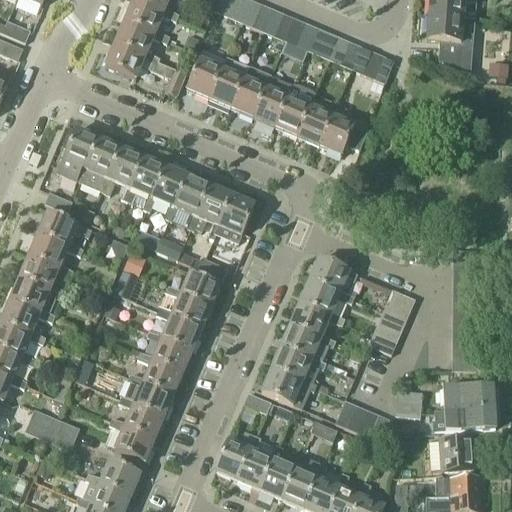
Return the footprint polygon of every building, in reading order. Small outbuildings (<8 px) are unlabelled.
[(16,0),(15,3),(38,13),(43,0),(16,0)] [(132,0),(131,5),(162,18),(161,22),(173,27),(175,21),(163,14),(169,0),(132,0)] [(205,0),(200,12),(212,17),(218,0),(205,0)] [(235,0),(225,0),(217,19),(229,24),(238,1),(235,0)] [(428,0),(427,19),(461,22),(462,7),(474,6),(474,0),(428,0)] [(238,1),(229,24),(240,28),(249,6),(238,1)] [(131,5),(121,27),(152,40),(151,44),(163,49),(166,43),(154,35),(161,22),(162,18),(131,5)] [(249,6),(240,28),(251,33),(260,10),(249,6)] [(260,10),(251,33),(262,38),(271,15),(260,10)] [(271,15),(262,38),(273,42),(282,20),(271,15)] [(427,19),(425,46),(444,47),(442,69),(460,76),(469,77),(472,39),(460,36),(461,22),(427,19)] [(282,20),(273,42),(284,47),(293,24),(282,20)] [(293,24),(284,47),(286,48),(295,52),(304,29),(293,24)] [(121,27),(112,49),(143,62),(141,66),(150,69),(154,71),(155,68),(157,64),(145,58),(151,44),(152,40),(121,27)] [(3,31),(0,37),(0,39),(25,50),(29,39),(5,29),(4,32),(3,31)] [(304,29),(295,52),(306,56),(316,34),(304,29)] [(316,34),(306,56),(306,57),(317,61),(327,38),(316,34)] [(327,38),(317,61),(328,66),(338,43),(327,38)] [(187,40),(182,52),(193,57),(198,45),(187,40)] [(338,43),(328,66),(339,70),(349,48),(338,43)] [(0,45),(0,61),(17,69),(18,67),(23,55),(0,45)] [(349,48),(339,70),(350,75),(360,52),(349,48)] [(112,49),(103,71),(133,84),(139,71),(148,75),(150,69),(141,66),(143,62),(112,49)] [(360,52),(350,75),(361,80),(371,57),(360,52)] [(198,64),(185,95),(207,105),(221,74),(224,65),(202,55),(198,64)] [(371,57),(361,80),(372,84),(382,62),(371,57)] [(382,62),(372,84),(384,89),(388,78),(392,66),(382,62)] [(221,74),(207,105),(229,114),(243,84),(247,73),(225,64),(224,65),(221,74)] [(150,69),(148,75),(169,84),(163,97),(164,98),(175,102),(184,81),(155,68),(154,71),(150,69)] [(489,69),(488,82),(496,82),(495,89),(500,89),(504,90),(504,83),(505,83),(506,71),(489,69)] [(0,103),(10,81),(0,76),(0,103)] [(243,84),(229,114),(252,123),(265,93),(243,84)] [(287,102),(274,133),(296,142),(309,112),(314,99),(312,97),(296,91),(293,90),(292,89),(287,102)] [(265,93),(252,123),(274,133),(287,102),(265,93)] [(331,121),(318,152),(341,161),(345,150),(358,156),(366,136),(354,131),(341,125),(346,114),(336,110),(331,121)] [(309,112),(296,142),(318,152),(331,121),(309,112)] [(69,132),(62,147),(68,150),(74,135),(69,132)] [(61,165),(56,178),(74,185),(78,173),(84,175),(97,143),(74,134),(74,135),(68,150),(61,165)] [(78,173),(74,185),(97,195),(101,183),(106,184),(119,153),(97,143),(84,175),(78,173)] [(36,149),(32,155),(39,158),(42,152),(36,149)] [(101,183),(97,195),(109,201),(114,188),(123,192),(128,194),(141,162),(119,153),(106,184),(101,183)] [(123,192),(119,205),(126,208),(132,211),(133,208),(142,212),(145,201),(150,203),(163,172),(141,162),(128,194),(123,192)] [(142,212),(141,214),(147,217),(153,205),(167,210),(172,213),(185,181),(163,172),(150,203),(145,201),(142,212)] [(167,210),(163,224),(185,233),(189,220),(194,222),(207,191),(185,181),(172,213),(167,210)] [(189,220),(185,233),(194,236),(195,234),(200,236),(204,227),(210,229),(216,231),(230,200),(207,191),(194,222),(189,220)] [(65,221),(70,209),(47,199),(42,211),(65,221)] [(210,229),(207,243),(212,245),(218,233),(238,241),(252,210),(230,200),(216,231),(210,229)] [(86,215),(81,226),(88,229),(93,218),(86,215)] [(66,254),(64,257),(78,263),(80,257),(68,250),(72,239),(85,245),(88,237),(45,219),(35,241),(66,254)] [(94,221),(93,225),(94,228),(97,230),(101,229),(103,226),(102,222),(98,220),(94,221)] [(113,230),(110,238),(122,243),(125,235),(113,230)] [(158,248),(159,244),(136,235),(131,247),(154,256),(158,248)] [(58,272),(64,257),(66,254),(35,241),(26,263),(56,277),(55,280),(68,285),(72,279),(58,272)] [(158,248),(154,256),(177,266),(180,258),(180,257),(158,248)] [(452,268),(477,269),(477,257),(452,256),(452,268)] [(180,258),(177,266),(189,271),(192,263),(180,258)] [(131,259),(123,277),(135,282),(143,264),(131,259)] [(49,294),(55,280),(56,277),(26,263),(16,286),(47,299),(46,301),(52,304),(59,307),(62,301),(49,294)] [(196,263),(192,273),(199,276),(203,266),(196,263)] [(317,263),(307,286),(339,299),(340,296),(349,300),(351,297),(342,293),(349,277),(317,263)] [(203,266),(199,276),(221,285),(226,274),(204,264),(203,266)] [(452,280),(477,281),(477,269),(452,268),(452,280)] [(122,277),(116,291),(131,297),(137,283),(133,282),(125,278),(122,277)] [(166,292),(164,297),(177,303),(177,302),(209,315),(219,292),(187,279),(180,296),(166,292)] [(477,281),(452,280),(452,292),(477,292),(477,281)] [(46,319),(52,304),(46,301),(47,299),(16,286),(7,308),(38,321),(36,323),(50,329),(52,323),(46,319)] [(307,286),(298,308),(330,321),(331,318),(337,304),(350,309),(352,305),(353,302),(349,300),(340,296),(339,299),(307,286)] [(477,304),(477,292),(452,292),(452,304),(477,304)] [(391,295),(386,306),(410,316),(414,305),(391,295)] [(157,314),(154,320),(167,326),(168,323),(200,337),(209,315),(177,302),(177,303),(170,318),(157,314)] [(477,316),(477,304),(452,304),(452,316),(477,316)] [(386,306),(382,317),(405,327),(410,316),(386,306)] [(30,339),(36,323),(38,321),(7,308),(0,325),(0,330),(28,343),(27,346),(40,351),(43,346),(30,339)] [(298,308),(289,330),(321,343),(322,341),(328,327),(341,331),(344,324),(331,318),(330,321),(298,308)] [(108,310),(103,321),(114,325),(118,315),(108,310)] [(476,328),(477,316),(452,316),(452,328),(476,328)] [(382,317),(377,328),(400,338),(405,327),(382,317)] [(148,336),(145,342),(158,348),(159,346),(190,360),(200,337),(168,323),(167,326),(161,340),(148,336)] [(377,328),(372,339),(395,349),(400,338),(377,328)] [(476,340),(476,328),(452,328),(452,340),(476,340)] [(21,361),(27,346),(28,343),(0,330),(0,356),(19,365),(18,368),(31,373),(34,368),(21,361)] [(289,330),(280,352),(311,365),(312,363),(321,367),(328,352),(331,353),(334,346),(322,341),(321,343),(289,330)] [(98,332),(93,344),(102,347),(107,335),(98,332)] [(372,339),(367,350),(374,353),(391,360),(395,349),(372,339)] [(476,352),(476,340),(452,340),(451,352),(476,352)] [(138,357),(135,364),(148,370),(149,367),(181,381),(190,360),(159,346),(158,348),(152,361),(138,357)] [(280,352),(270,374),(302,387),(303,385),(304,384),(313,388),(318,373),(322,375),(325,368),(321,367),(312,363),(311,365),(280,352)] [(476,364),(476,352),(451,352),(451,364),(476,364)] [(12,382),(18,368),(19,365),(0,356),(0,382),(10,387),(9,389),(22,395),(24,389),(12,382)] [(476,376),(476,364),(451,364),(451,376),(476,376)] [(129,380),(126,387),(131,389),(139,392),(140,390),(172,404),(181,381),(149,367),(148,370),(142,384),(129,380)] [(270,374),(261,397),(293,410),(301,414),(309,395),(313,396),(316,390),(313,388),(304,384),(303,385),(302,387),(270,374)] [(79,376),(75,385),(84,389),(88,379),(79,376)] [(0,409),(0,410),(9,389),(10,387),(0,382),(0,409)] [(409,395),(410,383),(401,383),(400,395),(409,395)] [(119,403),(116,409),(129,415),(130,412),(163,426),(172,404),(140,390),(139,392),(131,389),(124,404),(119,403)] [(461,413),(493,411),(492,390),(443,392),(444,415),(434,416),(434,425),(451,425),(450,417),(461,417),(461,413)] [(56,395),(53,403),(63,407),(66,400),(56,395)] [(396,397),(396,409),(421,411),(422,399),(396,397)] [(248,398),(243,410),(266,419),(270,408),(248,398)] [(346,433),(356,411),(344,406),(334,428),(346,433)] [(396,409),(395,421),(420,423),(421,411),(396,409)] [(357,437),(367,415),(356,411),(346,433),(357,437)] [(451,425),(434,425),(435,436),(494,433),(493,411),(461,413),(461,417),(450,417),(451,425)] [(110,425),(107,431),(120,436),(121,433),(153,447),(163,426),(130,412),(129,415),(123,429),(110,425)] [(277,412),(273,421),(288,427),(292,418),(277,412)] [(368,442),(377,420),(367,415),(357,437),(368,442)] [(32,417),(28,427),(50,437),(54,426),(51,425),(32,417)] [(377,420),(368,442),(380,447),(389,425),(377,420)] [(54,426),(50,437),(73,446),(77,436),(54,426)] [(28,427),(23,438),(42,446),(45,448),(50,437),(28,427)] [(315,427),(310,438),(319,441),(323,430),(315,427)] [(120,436),(111,456),(144,470),(153,447),(121,433),(120,436)] [(227,444),(213,475),(236,485),(250,453),(248,452),(253,441),(243,436),(238,448),(227,444)] [(50,437),(45,448),(68,458),(73,446),(50,437)] [(250,453),(236,485),(258,495),(272,463),(270,462),(256,456),(259,443),(253,441),(248,452),(250,453)] [(442,475),(474,473),(471,441),(440,444),(442,475)] [(272,463),(258,495),(281,504),(294,472),(292,471),(278,465),(281,453),(275,450),(270,462),(272,463)] [(294,472),(281,504),(300,511),(303,511),(316,481),(314,480),(319,469),(297,459),(292,471),(294,472)] [(40,467),(36,479),(46,483),(50,471),(40,467)] [(99,485),(97,489),(129,503),(139,481),(107,467),(99,485)] [(329,511),(338,491),(336,489),(322,483),(325,471),(319,469),(314,480),(316,481),(303,511),(329,511)] [(355,511),(361,500),(358,499),(344,493),(348,481),(341,478),(336,489),(338,491),(329,511),(355,511)] [(88,489),(81,504),(90,507),(88,511),(125,511),(129,503),(97,489),(99,485),(85,481),(83,487),(88,489)] [(18,482),(13,494),(21,497),(26,485),(18,482)] [(478,482),(433,482),(433,502),(478,501),(478,482)] [(361,500),(355,511),(382,511),(384,510),(366,503),(370,490),(363,487),(358,499),(361,500)] [(414,489),(394,489),(394,507),(406,504),(406,501),(412,501),(414,501),(415,501),(416,499),(416,498),(417,497),(417,495),(417,493),(416,492),(416,491),(414,489)] [(433,502),(422,502),(422,511),(478,511),(478,501),(433,502)] [(76,502),(73,509),(80,511),(88,511),(90,507),(81,504),(76,502)]
